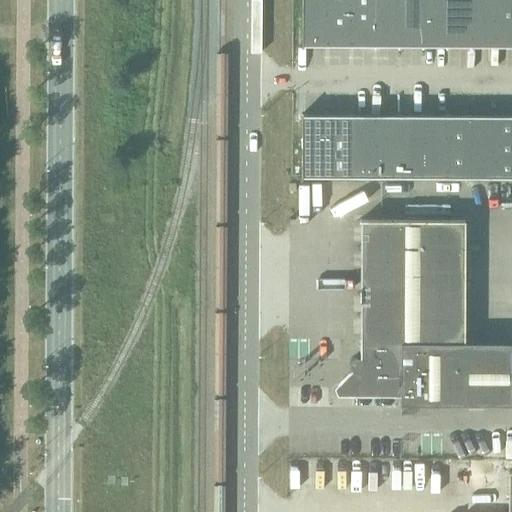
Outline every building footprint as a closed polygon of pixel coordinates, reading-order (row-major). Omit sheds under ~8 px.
[(325,44),(325,0),(301,0),(301,45),(303,45),(303,44),(325,44)] [(350,44),(349,0),(325,0),(325,44),(350,44)] [(374,44),(373,0),(349,0),(350,44),(374,44)] [(398,44),(397,0),(373,0),(374,44),(398,44)] [(422,45),(421,0),(397,0),(398,44),(422,45)] [(446,45),(445,0),(421,0),(422,45),(446,45)] [(470,45),(469,0),(445,0),(446,45),(470,45)] [(494,45),(493,0),(469,0),(470,45),(494,45)] [(511,44),(511,0),(493,0),(494,45),(511,44)] [(325,176),(325,114),(301,114),(301,176),(302,176),(325,176)] [(349,176),(349,114),(325,114),(325,176),(349,176)] [(373,176),(373,114),(349,114),(349,176),(373,176)] [(397,176),(397,114),(373,114),(373,176),(397,176)] [(421,176),(421,114),(397,114),(397,176),(421,176)] [(445,176),(445,114),(421,114),(421,176),(445,176)] [(469,176),(470,114),(445,114),(445,176),(469,176)] [(493,176),(494,114),(470,114),(469,176),(493,176)] [(511,176),(511,114),(494,114),(493,176),(511,176)] [(464,341),(464,219),(360,219),(359,355),(356,355),(354,355),(352,356),(351,357),(350,358),(349,359),(348,360),(348,362),(348,364),(348,366),(349,368),(350,369),(352,370),(353,371),(337,386),(339,390),(399,390),(399,403),(511,404),(511,342),(464,341)]
